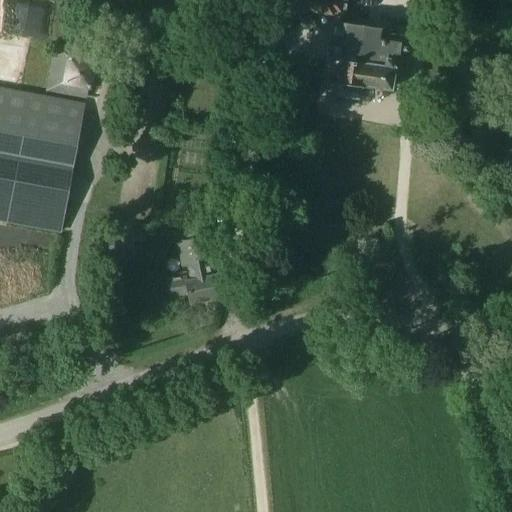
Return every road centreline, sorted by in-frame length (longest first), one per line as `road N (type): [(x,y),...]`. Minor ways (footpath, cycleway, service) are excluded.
road 1 (residential): [(0,418),(296,316),(417,312)]
road 2 (residential): [(507,511),(453,321),(417,312)]
